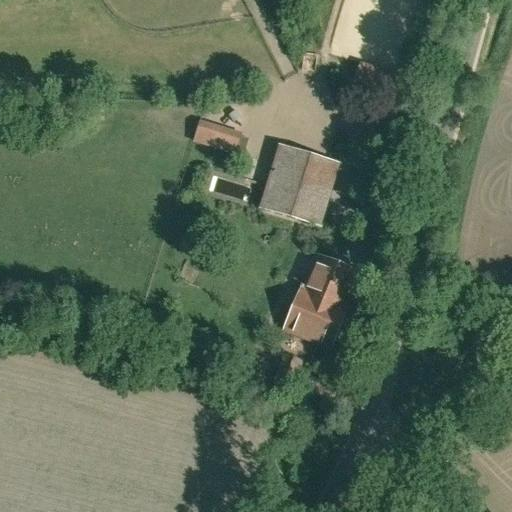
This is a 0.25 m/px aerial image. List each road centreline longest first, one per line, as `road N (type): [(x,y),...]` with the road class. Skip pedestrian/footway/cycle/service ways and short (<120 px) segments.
road 1 (unclassified): [(492,0),(361,436),(325,511)]
road 2 (track): [(511,372),(428,418),(361,436)]
